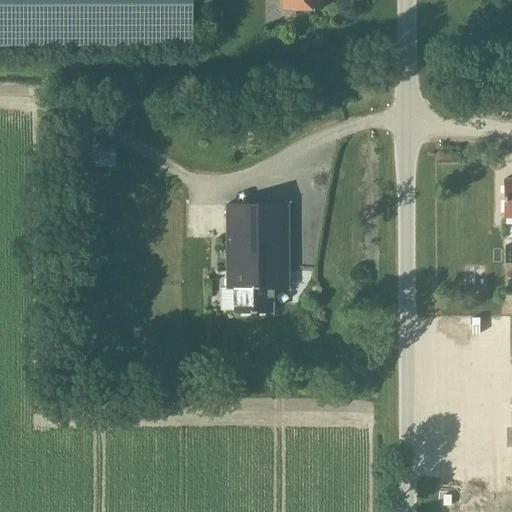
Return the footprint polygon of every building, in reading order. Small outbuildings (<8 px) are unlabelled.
[(0,0),(0,44),(191,44),(190,0),(0,0)] [(281,0),(281,9),(321,9),(321,0),(281,0)] [(114,167),(114,145),(73,145),(73,167),(114,167)] [(511,180),(503,180),(503,218),(511,218),(511,180)] [(286,289),(286,205),(225,205),(225,288),(233,289),(233,313),(271,313),(271,288),(286,289)]
